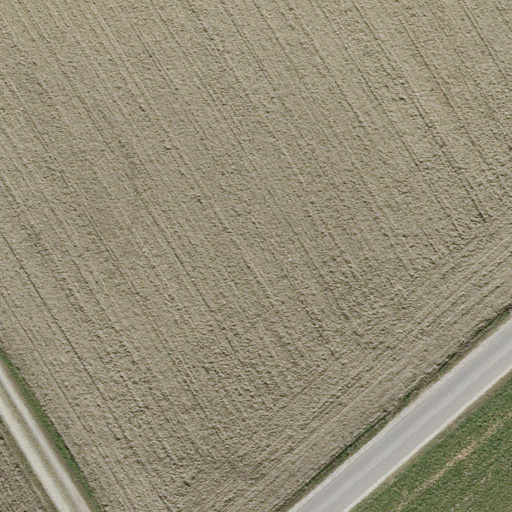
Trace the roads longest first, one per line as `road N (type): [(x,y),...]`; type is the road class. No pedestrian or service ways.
road 1 (unclassified): [(319,511),(511,343)]
road 2 (track): [(0,390),(75,511)]
